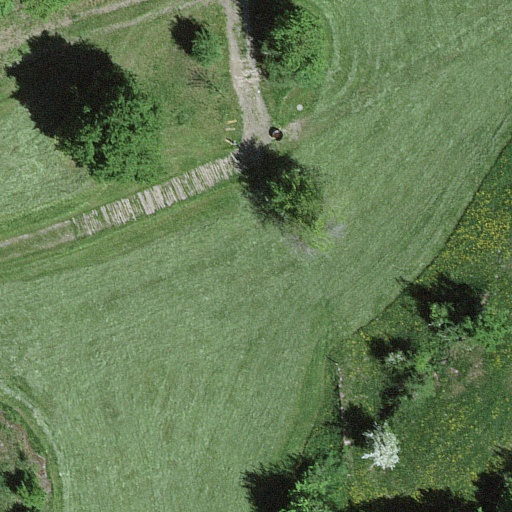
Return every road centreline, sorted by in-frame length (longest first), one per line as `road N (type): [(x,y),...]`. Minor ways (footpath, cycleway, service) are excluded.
road 1 (track): [(0,251),(151,203),(511,17)]
road 2 (track): [(237,0),(256,151)]
